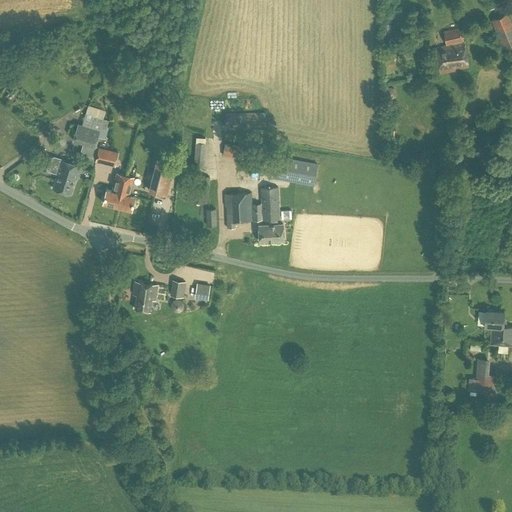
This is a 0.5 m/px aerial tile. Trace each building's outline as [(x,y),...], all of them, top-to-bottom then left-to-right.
[(503,48),(511,44),(511,25),(507,13),(491,20),(503,48)] [(440,73),(456,70),(455,70),(469,67),(461,28),(444,31),(447,45),(435,48),(440,73)] [(384,74),(394,73),(393,49),(382,50),(384,74)] [(103,119),(85,113),(82,124),(78,123),(72,140),(83,143),(94,146),(101,127),(106,129),(108,121),(103,119)] [(225,127),(266,126),(265,113),(225,113),(225,127)] [(204,167),(206,143),(195,142),(193,167),(204,167)] [(225,155),(244,157),(245,149),(226,146),(225,155)] [(115,166),(118,152),(99,147),(95,161),(115,166)] [(57,173),(61,160),(46,155),(42,169),(57,173)] [(314,186),(318,164),(271,155),(270,161),(275,162),(272,178),(314,186)] [(95,159),(86,156),(86,157),(85,159),(92,161),(90,168),(93,168),(94,164),(95,159)] [(61,160),(57,173),(53,188),(71,194),(76,180),(77,180),(81,166),(61,160)] [(164,194),(172,164),(156,160),(149,190),(164,194)] [(130,194),(134,176),(116,172),(111,190),(106,188),(104,195),(103,196),(102,199),(103,201),(102,202),(107,203),(132,209),(135,196),(130,194)] [(243,182),(261,182),(261,172),(243,172),(243,182)] [(208,203),(210,177),(192,175),(190,202),(208,203)] [(280,219),(278,186),(260,187),(261,203),(252,203),(252,192),(224,194),(224,206),(226,206),(227,228),(235,227),(235,221),(269,220),(270,224),(259,225),(260,241),(284,239),(283,224),(278,224),(277,219),(280,219)] [(206,225),(217,225),(216,208),(206,209),(206,225)] [(184,297),(186,282),(174,280),(172,296),(184,297)] [(156,300),(158,285),(135,282),(133,295),(137,295),(135,309),(151,312),(152,300),(156,300)] [(208,299),(210,286),(196,284),(194,296),(208,299)] [(503,327),(503,326),(504,311),(486,310),(485,325),(492,326),(492,331),(500,332),(501,327),(503,327)] [(500,332),(492,331),(491,343),(511,345),(511,326),(503,326),(503,327),(501,327),(500,332)] [(471,352),(482,352),(482,344),(471,344),(471,352)] [(497,392),(498,375),(489,374),(490,359),(476,358),(475,378),(469,378),(468,390),(497,392)]
